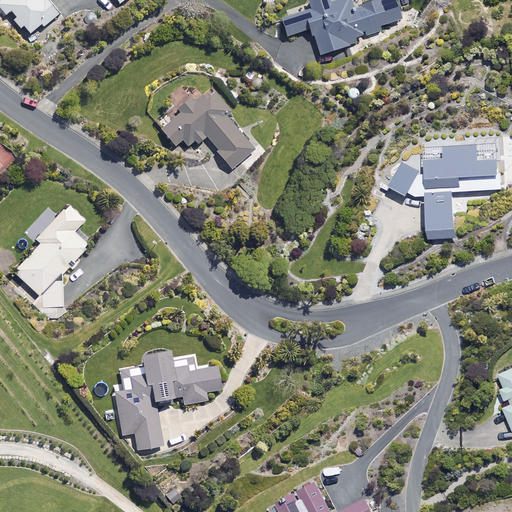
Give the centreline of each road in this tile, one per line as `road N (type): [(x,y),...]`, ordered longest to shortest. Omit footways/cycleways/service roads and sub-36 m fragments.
road 1 (residential): [(0,94),(122,181),(242,307)]
road 2 (residential): [(384,311),(360,333),(322,343),(263,332),(242,307)]
road 3 (residential): [(242,307),(308,317),(384,311)]
road 4 (residential): [(384,311),(511,265)]
